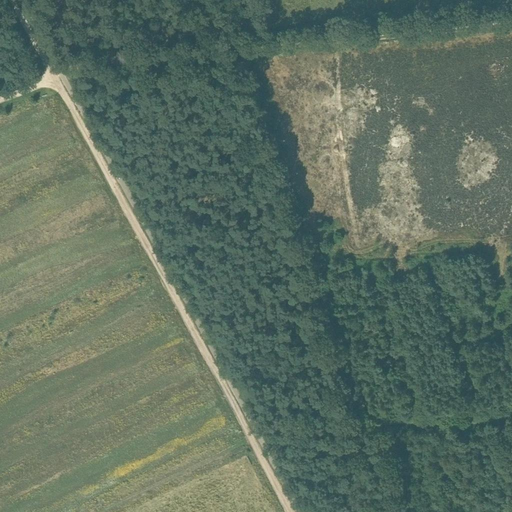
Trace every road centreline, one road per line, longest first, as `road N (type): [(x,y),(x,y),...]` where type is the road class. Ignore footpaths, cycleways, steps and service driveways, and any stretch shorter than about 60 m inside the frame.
road 1 (track): [(254,442),(53,76)]
road 2 (track): [(511,23),(247,50)]
